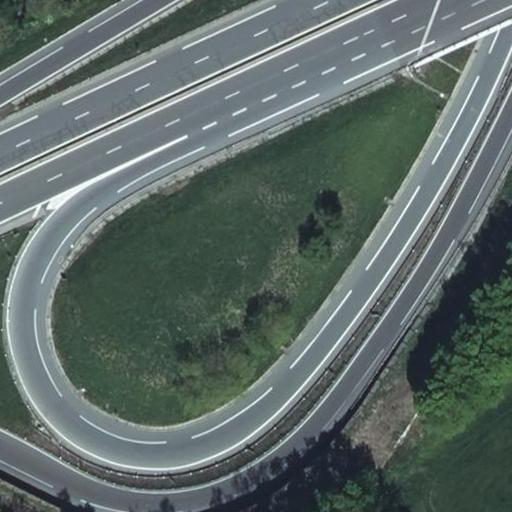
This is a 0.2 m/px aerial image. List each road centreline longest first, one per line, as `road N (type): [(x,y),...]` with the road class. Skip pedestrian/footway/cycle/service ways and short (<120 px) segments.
road 1 (trunk): [(469,122),(376,281),(321,358),(268,412),(219,445),(171,454),(130,451),(91,436),(63,415),(39,380),(26,346),(28,272),(78,205),(319,53)]
road 2 (trunk): [(0,438),(101,483),(188,487),(257,458),(322,399),(404,298),(497,139)]
road 3 (trunk): [(330,0),(0,153)]
road 4 (trunk): [(0,203),(319,53)]
road 5 (trunk): [(157,0),(0,93)]
road 6 (trunk): [(319,53),(435,0)]
